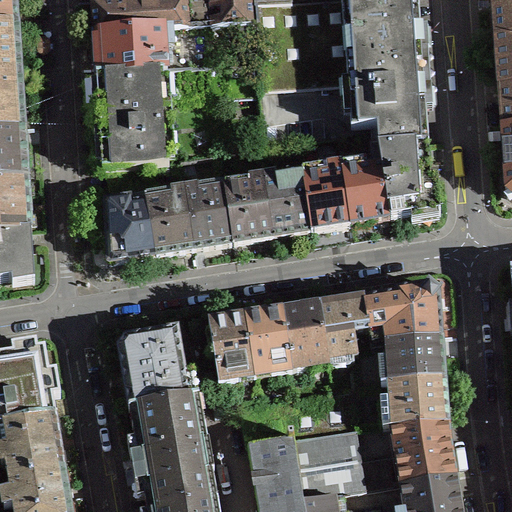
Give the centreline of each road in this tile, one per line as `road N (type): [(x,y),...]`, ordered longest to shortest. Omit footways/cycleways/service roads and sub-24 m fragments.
road 1 (residential): [(471,249),(76,313)]
road 2 (residential): [(56,0),(76,313)]
road 3 (residential): [(500,511),(471,249)]
road 4 (residential): [(471,249),(456,0)]
road 5 (residential): [(76,313),(109,511)]
